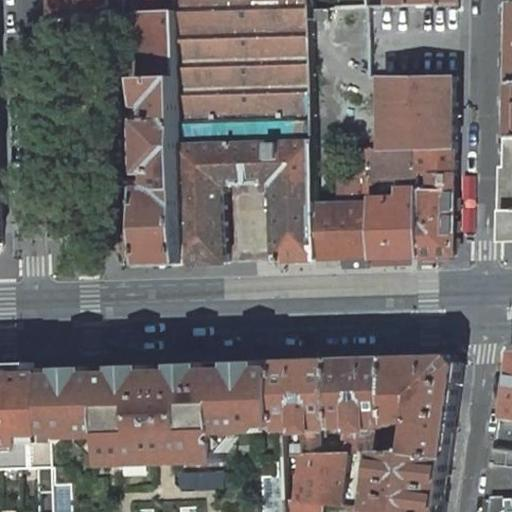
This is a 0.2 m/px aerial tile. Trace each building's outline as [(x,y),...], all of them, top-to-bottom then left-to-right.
[(94,0),(53,0),(54,16),(95,15),(94,0)] [(94,0),(95,15),(124,14),(141,13),(180,12),(179,0),(94,0)] [(179,0),(180,12),(182,76),(189,265),(230,264),(226,184),(277,183),(279,261),(320,260),(316,145),(316,140),(312,21),(312,8),(311,0),(179,0)] [(311,0),(312,8),(369,7),(368,0),(311,0)] [(369,7),(312,8),(312,21),(372,19),(372,7),(369,7)] [(180,12),(141,13),(143,78),(182,76),(180,12)] [(182,76),(143,78),(146,179),(156,178),(156,186),(145,186),(149,266),(189,265),(182,76)] [(386,107),(382,107),(382,119),(386,119),(386,150),(418,149),(458,148),(459,79),(387,78),(386,107)] [(373,144),(338,145),(338,152),(346,152),(347,204),(373,203),(373,151),(373,144)] [(325,145),(316,145),(320,260),(345,259),(375,258),(373,203),(347,204),(340,204),(338,152),(338,145),(325,145)] [(458,148),(418,149),(419,171),(458,169),(458,148)] [(373,203),(375,258),(422,256),(419,191),(419,171),(418,149),(386,150),(373,151),(373,203)] [(438,191),(419,191),(422,256),(456,255),(458,175),(438,176),(438,191)] [(457,355),(394,357),(398,423),(407,422),(419,421),(416,438),(415,453),(453,457),(462,386),(465,365),(457,355)] [(342,442),(343,453),(352,453),(381,452),(380,426),(398,426),(398,423),(394,357),(339,359),(342,428),(342,442)] [(339,359),(284,360),(288,430),(306,429),(306,442),(307,454),(324,454),(323,443),(323,437),(327,437),(327,428),(337,428),(342,428),(339,359)] [(284,360),(56,371),(56,442),(80,453),(110,449),(111,476),(228,471),(232,445),(261,446),(288,442),(284,360)] [(56,442),(53,368),(52,368),(0,369),(0,470),(57,468),(56,442)] [(416,438),(399,439),(399,452),(415,453),(416,438)] [(306,442),(288,442),(289,455),(306,454),(307,454),(306,442)] [(338,442),(323,443),(324,454),(343,453),(342,442),(338,442)] [(511,511),(511,448),(504,447),(500,483),(505,484),(506,497),(498,498),(495,511),(511,511)] [(383,452),(375,510),(391,511),(445,511),(453,457),(415,453),(399,452),(395,452),(383,452)] [(345,506),(352,453),(343,453),(324,454),(307,454),(306,454),(301,500),(326,503),(345,506)] [(81,511),(80,483),(61,484),(63,511),(81,511)] [(301,500),(290,499),(290,511),(324,511),(326,503),(301,500)]
